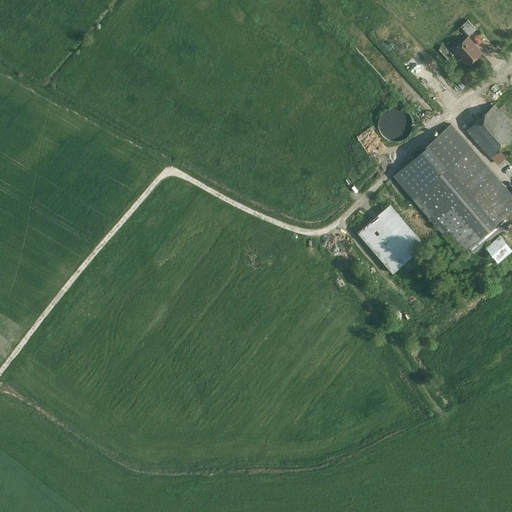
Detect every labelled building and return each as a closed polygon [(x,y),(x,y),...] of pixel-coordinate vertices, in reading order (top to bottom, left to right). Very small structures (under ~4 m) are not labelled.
[(467,21),(460,28),(468,37),(475,30),(467,21)] [(481,53),(467,38),(453,52),(467,66),(481,53)] [(411,115),(406,109),(399,107),(392,107),(385,110),(380,117),(379,125),(381,133),(387,139),(394,141),(403,140),(409,135),(413,129),(413,122),(411,115)] [(511,128),(493,107),(469,128),(492,154),(511,135),(511,128)] [(511,208),(511,195),(452,126),(395,175),(460,252),(511,208)] [(426,246),(390,204),(356,233),(393,275),(426,246)]
